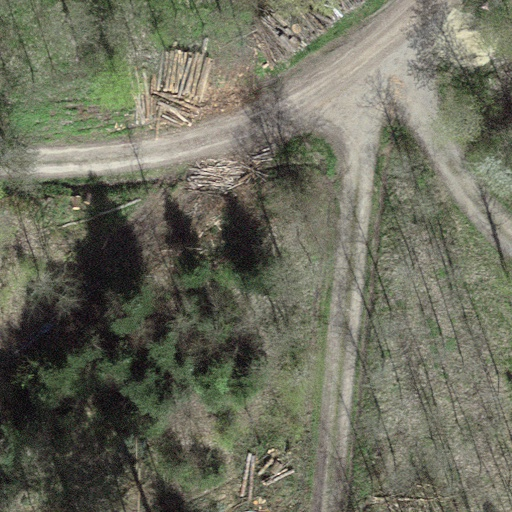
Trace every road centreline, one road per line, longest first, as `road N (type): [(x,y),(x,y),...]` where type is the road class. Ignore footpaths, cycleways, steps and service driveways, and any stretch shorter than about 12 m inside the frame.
road 1 (track): [(326,511),(374,50)]
road 2 (track): [(0,162),(185,149),(284,121),(374,50)]
road 3 (track): [(374,50),(511,243)]
